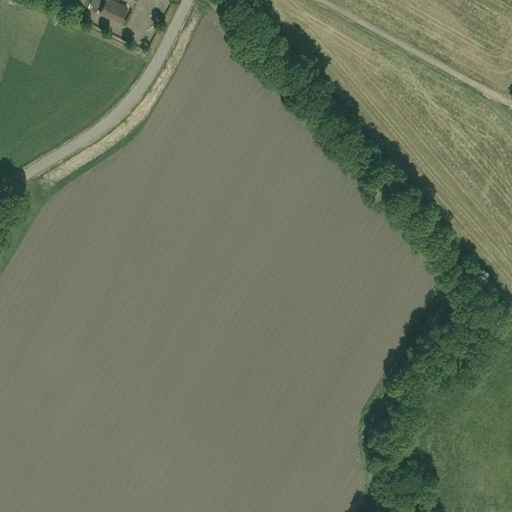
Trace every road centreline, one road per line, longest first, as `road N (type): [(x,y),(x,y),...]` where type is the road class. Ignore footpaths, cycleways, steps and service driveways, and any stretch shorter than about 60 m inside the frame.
road 1 (track): [(208,0),(448,271),(448,288),(376,411),(370,434),(379,483),(370,511)]
road 2 (unclassified): [(0,190),(116,113),(188,0)]
